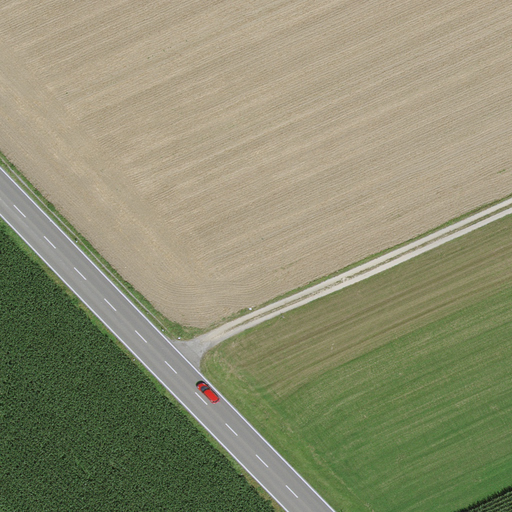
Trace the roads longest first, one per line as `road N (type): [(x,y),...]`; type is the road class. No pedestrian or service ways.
road 1 (primary): [(321,511),(0,185)]
road 2 (track): [(172,358),(511,205)]
